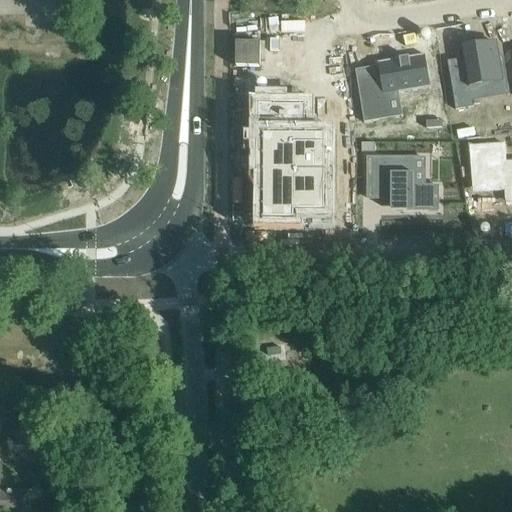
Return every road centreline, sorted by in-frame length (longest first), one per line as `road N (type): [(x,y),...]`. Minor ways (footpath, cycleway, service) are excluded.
road 1 (unclassified): [(511,251),(417,259),(221,257)]
road 2 (unclassified): [(193,511),(195,374),(187,304),(165,245)]
road 3 (residential): [(353,0),(357,27),(511,1)]
road 4 (tertiary): [(12,247),(65,268),(91,268),(125,267),(165,245)]
road 5 (tertiary): [(165,245),(190,200),(194,144),(185,105)]
road 6 (tertiary): [(144,212),(91,238),(12,247)]
